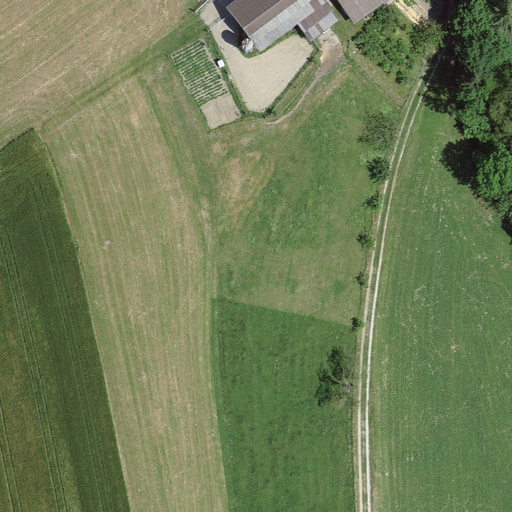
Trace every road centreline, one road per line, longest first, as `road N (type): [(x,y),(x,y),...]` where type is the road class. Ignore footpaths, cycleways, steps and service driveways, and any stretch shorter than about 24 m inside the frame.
road 1 (track): [(456,0),(399,144),(375,274),(364,511)]
road 2 (track): [(486,0),(498,116),(511,156)]
